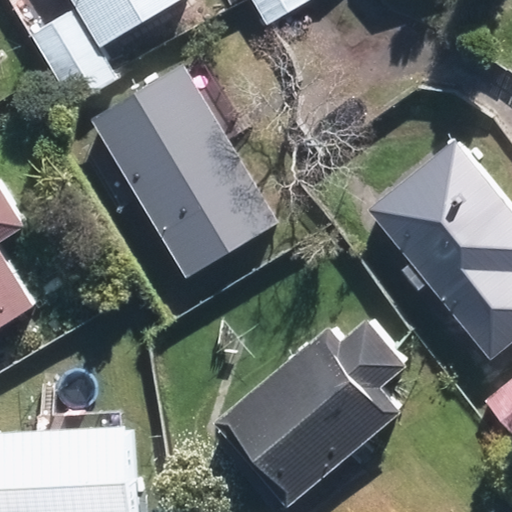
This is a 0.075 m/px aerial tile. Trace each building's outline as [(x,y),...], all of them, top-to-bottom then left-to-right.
[(84,0),(110,42),(180,0),(84,0)] [(305,0),(263,0),(274,18),(305,0)] [(196,271),(291,215),(196,55),(101,111),(196,271)] [(511,189),(466,134),(380,204),(504,354),(511,347),(511,189)] [(0,334),(48,306),(0,226),(0,334)] [(421,358),(382,310),(354,333),(343,319),(225,415),(297,502),(414,407),(393,382),(421,358)] [(511,379),(493,395),(511,417),(511,379)] [(146,511),(143,424),(0,430),(0,511),(146,511)]
